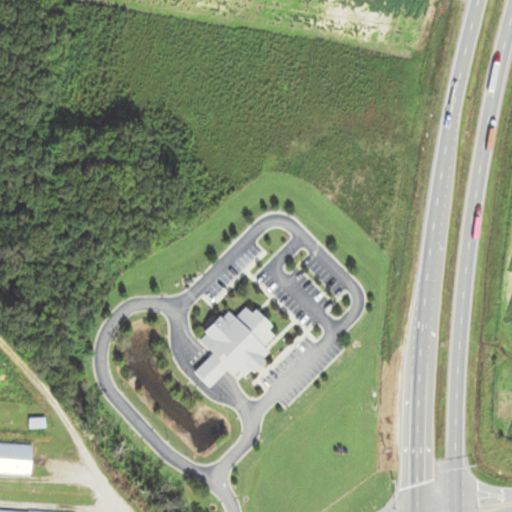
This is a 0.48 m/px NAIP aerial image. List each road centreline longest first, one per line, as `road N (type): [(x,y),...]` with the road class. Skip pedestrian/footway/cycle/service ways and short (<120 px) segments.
road 1 (trunk): [(477,0),(433,237),(417,511)]
road 2 (trunk): [(456,511),(465,267),(511,13)]
